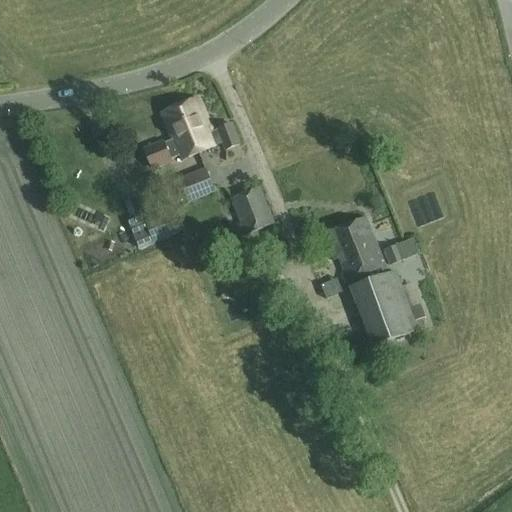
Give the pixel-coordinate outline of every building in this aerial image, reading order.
[(198,99),(179,107),(199,154),(217,147),(217,146),(223,143),(226,151),(240,145),(231,125),(218,130),(212,133),(198,99)] [(199,154),(179,107),(162,114),(173,141),(164,144),(145,151),(153,169),(171,161),(171,160),(179,157),(181,161),(199,154)] [(184,191),(210,180),(206,170),(180,181),(184,191)] [(210,180),(184,191),(189,203),(215,192),(210,180)] [(240,239),(275,225),(260,188),(229,200),(239,223),(235,225),(240,239)] [(174,213),(146,224),(154,243),(181,232),(174,213)] [(366,219),(345,227),(368,284),(373,282),(388,276),(385,268),(386,268),(366,219)] [(355,289),(368,284),(345,227),(324,236),(334,262),(339,260),(348,283),(349,282),(352,290),(355,289)] [(138,248),(152,242),(149,234),(135,240),(138,248)] [(383,251),(389,266),(403,260),(397,246),(383,251)] [(388,276),(373,282),(379,296),(402,287),(396,272),(388,276)] [(321,287),(327,301),(343,294),(338,280),(321,287)] [(355,289),(361,304),(379,296),(373,282),(368,284),(355,289)] [(422,305),(411,309),(415,321),(427,316),(422,305)]
